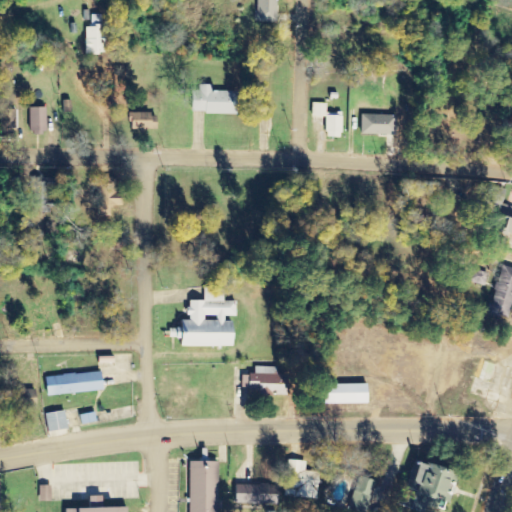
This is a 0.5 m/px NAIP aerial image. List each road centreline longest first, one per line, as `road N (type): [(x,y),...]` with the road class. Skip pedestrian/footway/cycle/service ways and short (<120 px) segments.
road 1 (tertiary): [(511,434),(136,430),(0,455)]
road 2 (residential): [(511,164),(0,161)]
road 3 (residential): [(158,511),(143,298),(147,162)]
road 4 (residential): [(297,163),(301,0)]
road 5 (residential): [(0,346),(145,342)]
